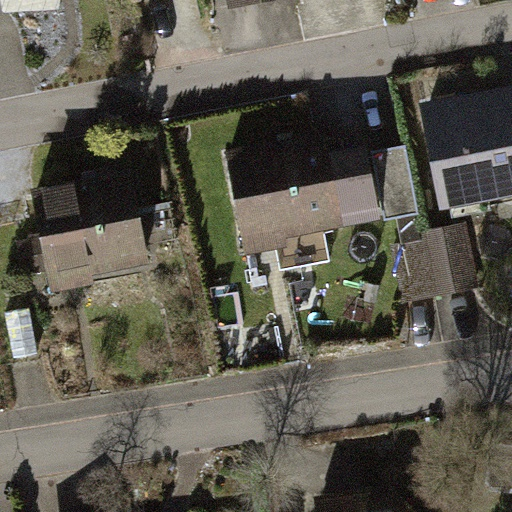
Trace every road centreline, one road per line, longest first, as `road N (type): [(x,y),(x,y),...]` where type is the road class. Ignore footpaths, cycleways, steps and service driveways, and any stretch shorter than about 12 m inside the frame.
road 1 (residential): [(0,125),(511,26)]
road 2 (residential): [(511,379),(0,443)]
